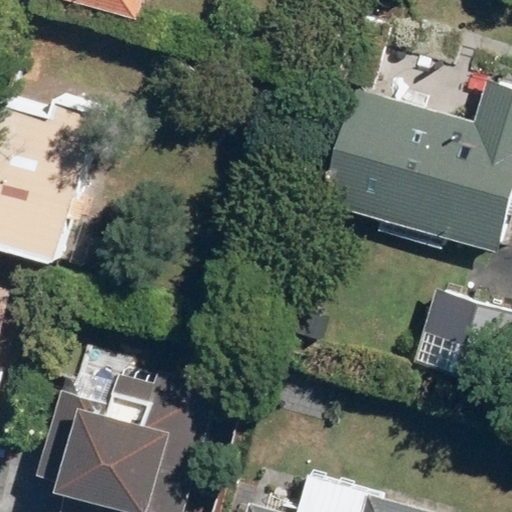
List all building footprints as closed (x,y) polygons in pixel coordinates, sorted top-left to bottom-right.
[(56,0),(137,21),(142,0),(56,0)] [(511,85),(484,78),(472,122),(342,86),(310,201),(503,254),(511,219),(511,85)] [(0,253),(51,268),(96,116),(48,102),(45,114),(0,101),(0,253)] [(0,336),(11,292),(0,289),(0,336)] [(185,511),(217,388),(157,373),(154,385),(111,374),(104,402),(59,391),(37,479),(50,482),(47,496),(63,500),(59,511),(185,511)] [(266,511),(248,506),(245,511),(418,511),(302,478),(292,511),(266,511)]
